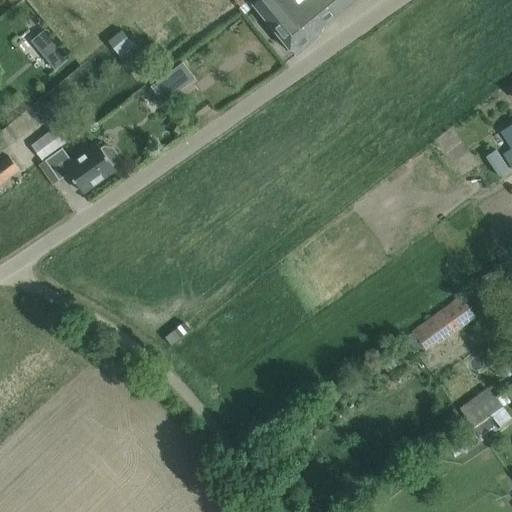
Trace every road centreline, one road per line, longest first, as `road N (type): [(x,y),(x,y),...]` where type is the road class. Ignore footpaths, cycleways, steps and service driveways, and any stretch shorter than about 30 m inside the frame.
road 1 (unclassified): [(2,270),(391,0)]
road 2 (unclassified): [(276,511),(159,364),(2,270)]
